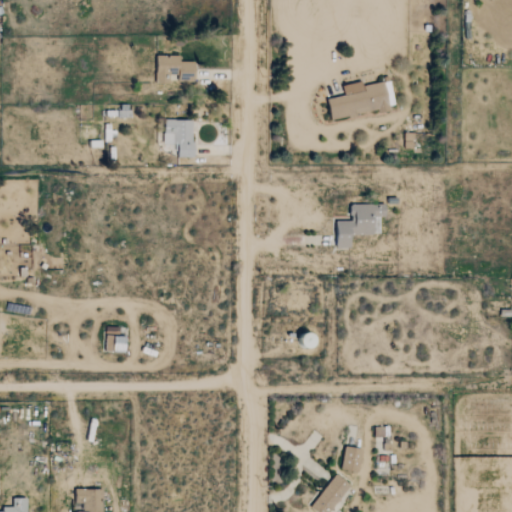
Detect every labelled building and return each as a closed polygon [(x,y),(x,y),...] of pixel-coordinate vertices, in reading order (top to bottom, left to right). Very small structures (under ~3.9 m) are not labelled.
[(191,82),(191,61),(176,62),(176,55),(152,56),(152,84),(170,83),(170,82),(191,82)] [(322,98),(327,120),(375,110),(375,111),(392,108),(388,88),(383,89),(382,85),(322,98)] [(189,119),(159,120),(160,144),(173,144),(174,157),(190,157),(189,119)] [(346,205),(346,220),(331,221),(332,248),(346,248),(346,235),(377,234),(376,217),(381,217),(381,204),(346,205)] [(293,348),(307,346),(306,334),(292,335),(293,348)] [(358,450),(340,447),(337,470),(354,472),(358,450)] [(324,511),(346,486),(332,475),(306,507),(311,511),(324,511)] [(98,511),(99,490),(71,490),(71,498),(79,498),(79,511),(98,511)] [(0,511),(23,511),(24,499),(10,499),(10,508),(0,507),(0,511)]
